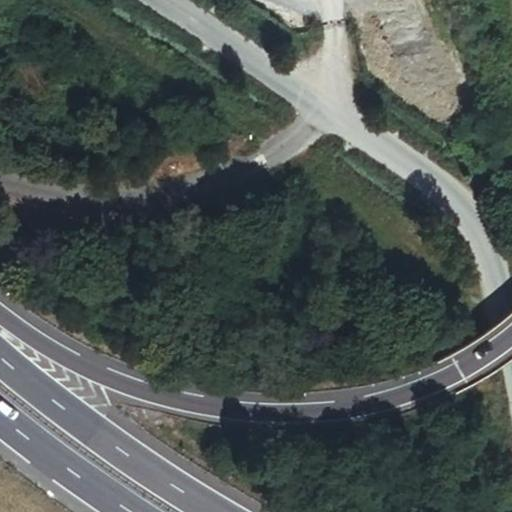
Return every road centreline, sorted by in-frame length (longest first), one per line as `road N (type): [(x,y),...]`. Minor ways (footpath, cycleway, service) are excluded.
road 1 (trunk): [(511,333),(455,372),(401,395),(329,411),(258,411),(169,399),(71,359),(0,309)]
road 2 (unclassified): [(511,362),(478,230),(444,192),(157,0)]
road 3 (trunk): [(210,511),(161,485),(0,359)]
road 4 (trunk): [(0,418),(124,511)]
